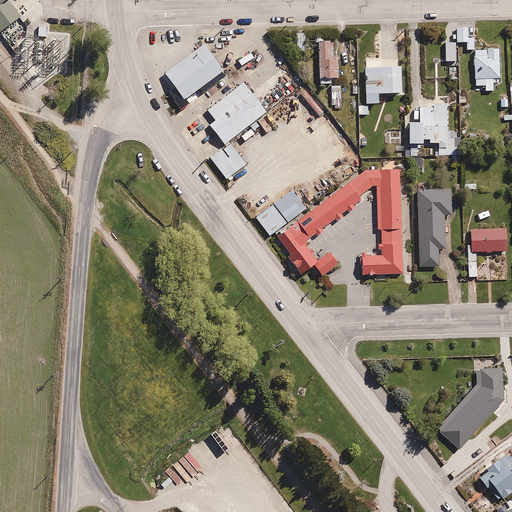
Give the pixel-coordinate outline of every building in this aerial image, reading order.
[(0,0),(0,24),(8,34),(28,18),(15,1),(16,0),(0,0)] [(47,27),(37,27),(38,38),(47,37),(47,27)] [(467,28),(456,29),(456,43),(466,42),(466,51),(473,51),(474,86),(483,86),(483,91),(493,91),(493,84),(497,84),(497,79),(500,78),(499,48),(487,48),(487,49),(474,50),(473,38),(467,38),(467,28)] [(296,41),(288,41),(289,50),(297,50),(297,53),(305,53),(304,34),(296,34),(296,41)] [(332,44),(323,44),(323,55),(318,56),(319,79),(338,78),(337,59),(332,60),(332,44)] [(228,72),(207,47),(169,78),(190,103),(228,72)] [(401,93),(400,74),(402,74),(402,67),(398,67),(398,59),(377,60),(377,58),(366,59),(366,68),(364,68),(365,105),(358,105),(358,115),(368,115),(368,110),(370,110),(370,104),(378,104),(378,94),(401,93)] [(340,85),(331,86),(331,105),(335,105),(335,108),(341,108),(340,85)] [(269,113),(248,87),(207,119),(229,146),(269,113)] [(419,122),(408,122),(408,144),(422,144),(422,141),(427,140),(427,143),(436,142),(436,155),(455,154),(455,137),(450,137),(450,130),(448,130),(447,107),(419,107),(419,122)] [(255,166),(237,145),(215,163),(232,184),(255,166)] [(406,279),(404,170),(381,171),(369,176),(280,237),(305,274),(317,266),(327,280),(343,268),(331,253),(321,260),(309,243),(384,189),(388,258),(365,259),(366,280),(406,279)] [(452,189),(416,190),(418,267),(438,266),(438,250),(445,250),(444,216),(453,216),(452,189)] [(297,195),(261,221),(274,238),(310,212),(297,195)] [(507,251),(506,227),(470,229),(471,242),(466,242),(467,278),(477,278),(476,253),(507,251)] [(474,385),(437,431),(460,451),(503,402),(502,369),(475,370),(474,385)] [(479,480),(496,500),(501,497),(502,499),(511,490),(511,455),(509,458),(505,453),(487,469),(489,471),(479,480)]
